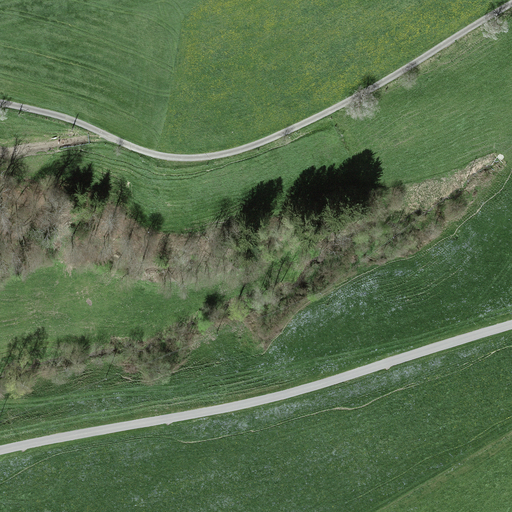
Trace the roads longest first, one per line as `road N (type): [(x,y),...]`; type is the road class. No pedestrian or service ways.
road 1 (unclassified): [(511,3),(301,125),(219,154),(167,157),(0,102)]
road 2 (unclassified): [(0,451),(292,393),(511,324)]
